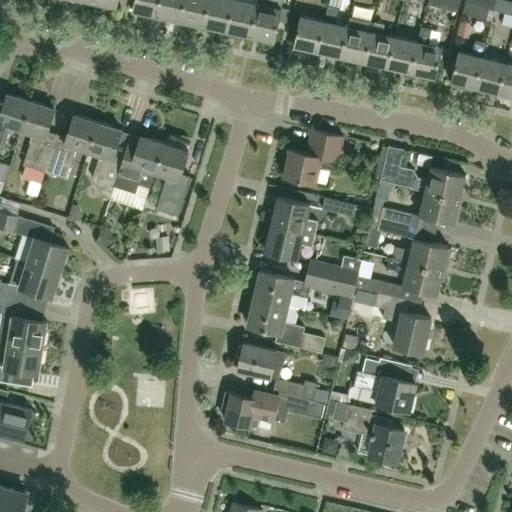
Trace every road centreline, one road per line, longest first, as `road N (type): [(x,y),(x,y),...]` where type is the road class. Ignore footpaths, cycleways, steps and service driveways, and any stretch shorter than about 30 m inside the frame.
road 1 (residential): [(56,473),(100,284),(198,274)]
road 2 (residential): [(245,98),(432,130),(511,161)]
road 3 (residential): [(0,53),(19,35),(245,98)]
road 4 (residential): [(430,502),(189,447)]
road 5 (residential): [(198,274),(245,98)]
road 6 (residential): [(189,447),(198,274)]
road 7 (residential): [(511,363),(461,483),(430,502)]
